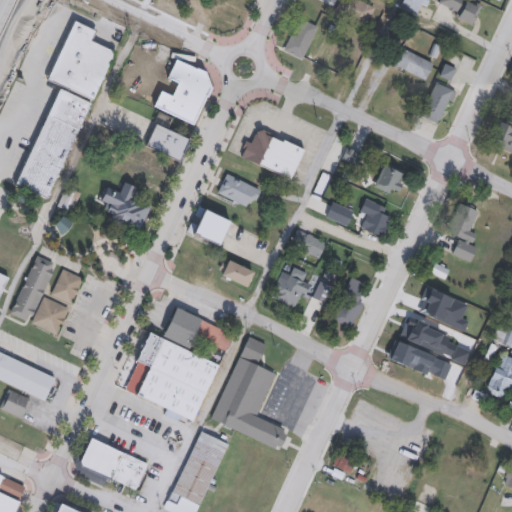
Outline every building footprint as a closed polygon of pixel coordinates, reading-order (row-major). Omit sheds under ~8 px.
[(334,11),(339,0),(360,0),(374,7),(364,26),(334,11)] [(421,0),(415,14),(399,7),(402,0),(421,0)] [(456,16),(458,12),(438,3),(439,0),(472,0),(481,4),(472,24),(456,16)] [(317,27),(301,59),(283,50),(299,18),(317,27)] [(46,79),(73,20),(96,30),(90,42),(114,53),(92,100),(46,79)] [(432,63),(423,80),(392,63),(401,47),(432,63)] [(459,55),(449,79),(439,76),(449,51),(459,55)] [(351,55),(343,52),(333,83),(342,86),(351,55)] [(161,92),(171,97),(179,80),(168,75),(175,61),(195,70),(196,70),(203,73),(208,88),(205,95),(204,95),(191,121),(155,103),(161,92)] [(452,89),(439,123),(420,116),(433,82),(452,89)] [(48,199),(15,185),(56,88),(89,102),(48,199)] [(511,152),(488,145),(495,123),(511,128),(511,152)] [(155,124),(189,141),(182,155),(184,156),(181,162),(179,161),(179,163),(144,146),(155,124)] [(291,179),(241,158),(254,129),(303,150),(291,179)] [(374,186),(383,166),(403,174),(394,195),(374,186)] [(217,193),(226,174),(259,191),(249,210),(217,193)] [(79,194),(70,213),(57,206),(66,188),(79,194)] [(103,215),(116,191),(147,208),(134,232),(103,215)] [(321,216),(331,198),(353,210),(343,228),(321,216)] [(470,242),(447,233),(459,204),(477,212),(469,232),(474,234),(470,242)] [(218,246),(191,233),(202,209),(229,222),(218,246)] [(364,216),(368,219),(374,209),(390,219),(378,237),(359,225),(364,216)] [(61,236),(55,225),(59,223),(62,217),(73,223),(68,230),(61,236)] [(290,244),(297,230),(325,243),(318,258),(290,244)] [(452,253),(458,241),(474,250),(468,262),(452,253)] [(43,297),(69,310),(56,336),(11,313),(40,254),(60,264),(43,297)] [(246,288),(222,277),(229,262),(253,274),(246,288)] [(443,279),(430,273),(434,264),(447,270),(443,279)] [(70,305),(49,295),(62,269),(83,279),(70,305)] [(307,285),(295,309),(269,296),(281,271),(307,285)] [(0,272),(8,276),(0,295),(0,272)] [(331,318),(352,279),(363,285),(355,300),(363,304),(350,328),(331,318)] [(324,303),(313,298),(319,282),(330,287),(324,303)] [(162,341),(176,310),(233,335),(225,352),(204,343),(198,357),(162,341)] [(511,331),(511,349),(492,340),(498,325),(511,331)] [(198,357),(220,368),(193,425),(137,399),(151,368),(137,361),(149,335),(162,341),(198,357)] [(211,420),(249,336),(267,344),(257,365),(276,374),(256,418),(286,431),(278,450),(211,420)] [(0,351),(55,377),(44,400),(0,380),(0,351)] [(511,381),(505,400),(486,393),(501,355),(511,359),(511,381)] [(0,409),(22,420),(31,399),(9,389),(0,409)] [(171,511),(164,508),(201,432),(228,445),(195,511),(171,511)] [(76,465),(88,438),(147,463),(136,490),(76,465)] [(329,467),(337,451),(356,461),(348,476),(329,467)] [(435,491),(468,500),(476,468),(444,459),(435,491)] [(511,489),(502,485),(509,469),(511,470),(511,489)] [(0,511),(14,511),(26,488),(0,475),(0,511)]
